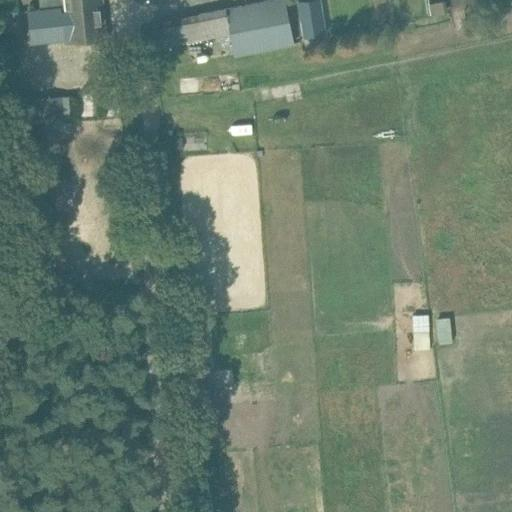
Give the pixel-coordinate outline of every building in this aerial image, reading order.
[(101,0),(61,0),(62,8),(28,11),(31,42),(65,39),(66,43),(106,39),(101,0)] [(236,55),(289,44),(280,0),(265,0),(151,23),(156,47),(231,32),(236,55)] [(299,0),(306,38),(327,34),(321,0),(299,0)] [(443,0),(429,3),(432,15),(446,12),(443,0)] [(432,313),(415,313),(417,348),(434,347),(432,313)]
